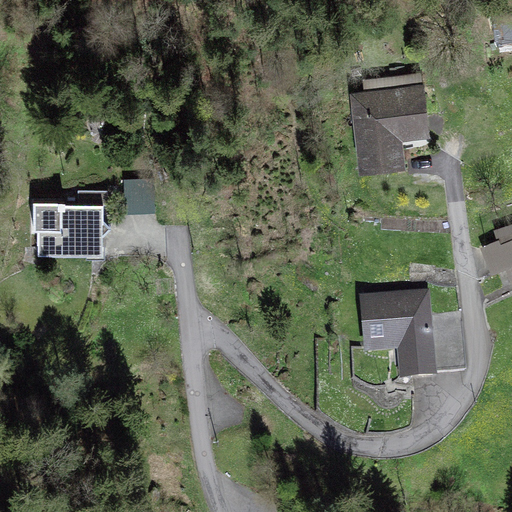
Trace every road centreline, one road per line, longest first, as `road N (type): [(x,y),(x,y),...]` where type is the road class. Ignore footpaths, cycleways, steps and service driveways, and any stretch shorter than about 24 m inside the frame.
road 1 (residential): [(188,318),(258,383),(339,434),(389,444),(444,432),(482,351),(459,184)]
road 2 (residential): [(222,511),(203,451),(188,318)]
